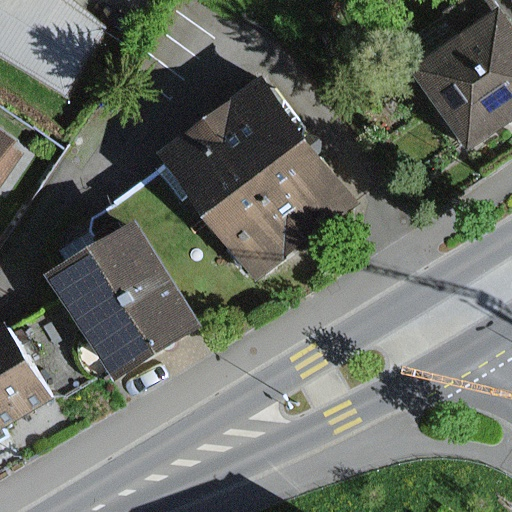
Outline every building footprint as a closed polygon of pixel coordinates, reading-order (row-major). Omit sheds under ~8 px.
[(103,0),(0,0),(0,49),(83,95),(122,17),(103,0)] [(511,17),(455,55),(501,124),(511,117),(511,17)] [(305,79),(195,158),(277,270),(386,191),(305,79)] [(0,213),(49,137),(0,106),(0,213)] [(165,215),(80,269),(146,374),(232,319),(165,215)] [(0,445),(83,397),(39,316),(7,333),(0,341),(0,445)]
